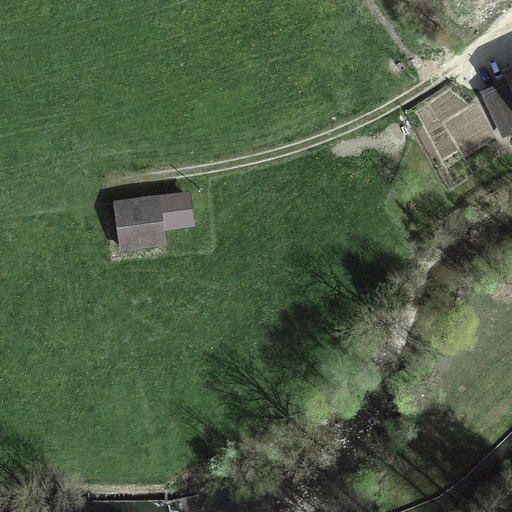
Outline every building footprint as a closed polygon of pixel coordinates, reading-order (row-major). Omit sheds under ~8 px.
[(484,66),(488,73),(495,72),(499,66),(495,60),(487,60),(484,66)] [(511,64),(504,68),(509,80),(484,92),(504,133),(511,129),(511,64)] [(469,73),(472,80),(479,81),(484,75),(481,68),(474,67),(469,73)] [(159,201),(162,226),(193,222),(189,197),(159,201)] [(164,241),(162,226),(159,201),(115,206),(120,246),(164,241)]
